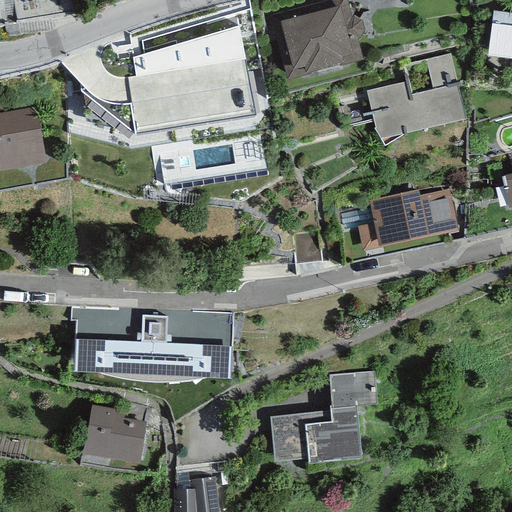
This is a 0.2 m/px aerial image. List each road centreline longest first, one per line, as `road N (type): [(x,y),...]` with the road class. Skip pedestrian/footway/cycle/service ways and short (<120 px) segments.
road 1 (residential): [(0,285),(251,301),(511,247)]
road 2 (unknown): [(190,425),(349,337),(511,266)]
road 3 (tertiary): [(162,0),(0,59)]
